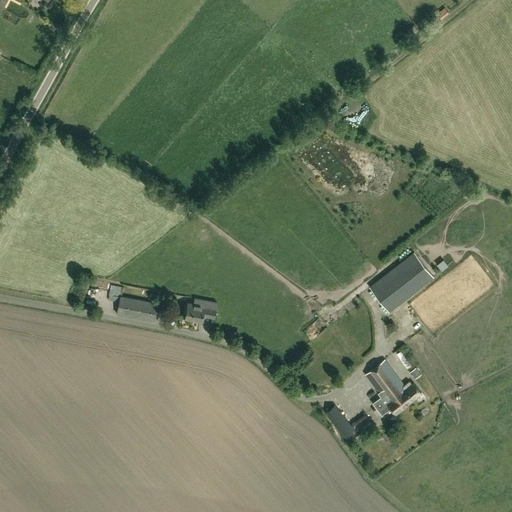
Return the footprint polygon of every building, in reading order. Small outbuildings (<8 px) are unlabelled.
[(414,252),(375,282),(395,307),(433,276),(414,252)] [(157,302),(120,295),(117,313),(154,320),(157,302)] [(214,317),(217,302),(196,297),(194,303),(188,302),(185,317),(202,320),(203,315),(214,317)] [(395,308),(353,336),(365,354),(418,318),(410,307),(399,314),(395,308)] [(404,384),(385,359),(365,373),(382,396),(374,402),(382,413),(391,407),(395,412),(422,392),(413,381),(411,383),(409,380),(404,384)] [(344,437),(355,429),(335,403),(325,411),(344,437)]
